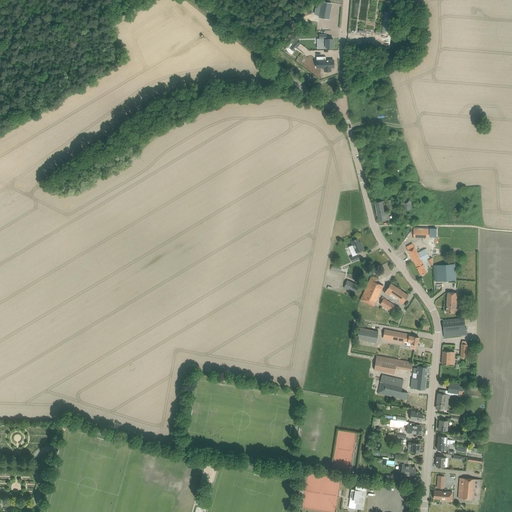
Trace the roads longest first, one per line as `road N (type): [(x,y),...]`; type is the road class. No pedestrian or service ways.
road 1 (unclassified): [(423,511),(437,324),(374,227),(344,107)]
road 2 (unclassified): [(344,107),(316,99),(197,0)]
